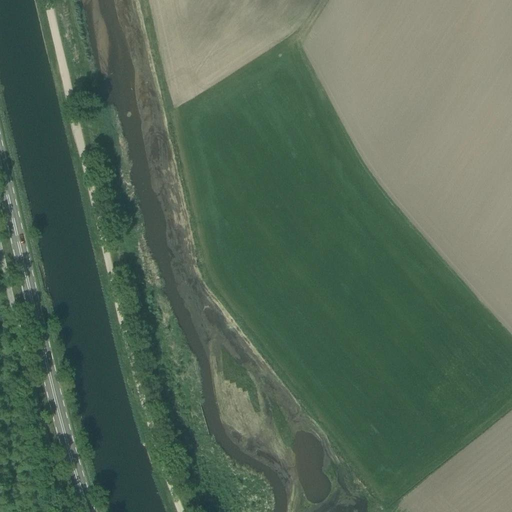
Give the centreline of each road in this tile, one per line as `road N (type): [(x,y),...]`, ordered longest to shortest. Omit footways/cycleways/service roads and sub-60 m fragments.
road 1 (track): [(169,511),(48,0)]
road 2 (primary): [(88,511),(0,161)]
